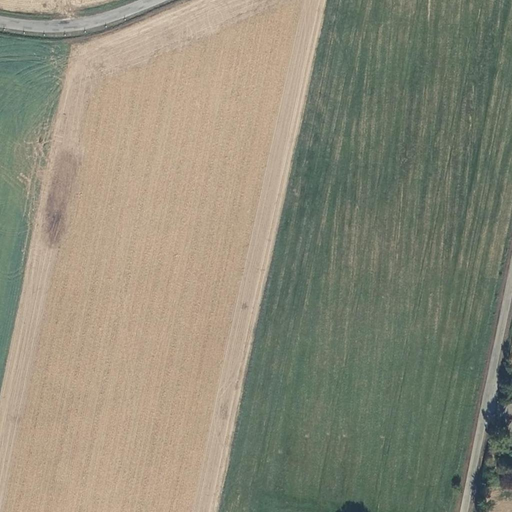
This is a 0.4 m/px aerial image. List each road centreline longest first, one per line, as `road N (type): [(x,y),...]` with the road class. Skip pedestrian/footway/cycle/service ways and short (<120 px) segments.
road 1 (unclassified): [(464,511),(511,276)]
road 2 (tertiary): [(0,21),(90,22),(152,0)]
